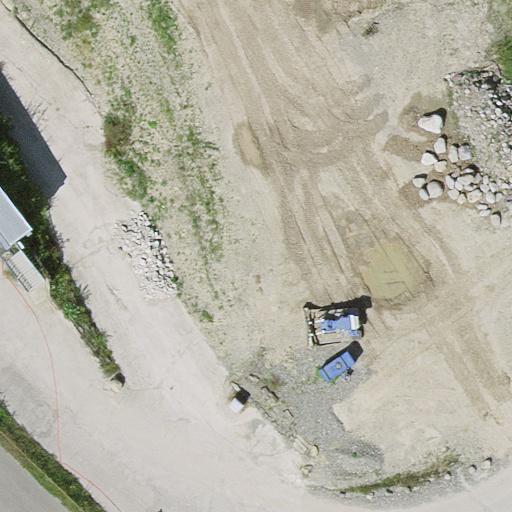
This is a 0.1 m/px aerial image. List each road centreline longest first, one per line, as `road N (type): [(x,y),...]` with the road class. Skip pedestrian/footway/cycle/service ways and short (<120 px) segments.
road 1 (unknown): [(13,0),(45,42),(218,436)]
road 2 (unknown): [(218,436),(356,511)]
road 3 (unknown): [(218,436),(123,511)]
